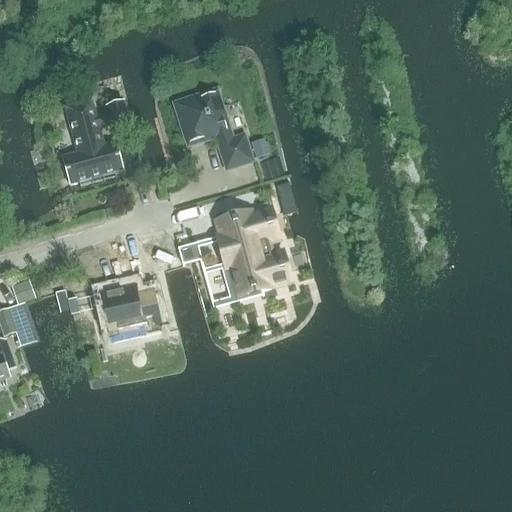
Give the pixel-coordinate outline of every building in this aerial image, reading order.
[(233,142),(217,93),(175,106),(188,148),(216,139),(227,172),(252,164),(244,139),(233,142)] [(108,115),(96,119),(92,102),(65,110),(78,156),(62,160),(70,187),(123,172),(116,145),(105,149),(99,130),(112,126),(114,134),(131,130),(124,105),(107,109),(108,115)] [(264,141),(252,145),(257,159),(268,155),(264,141)] [(242,214),(215,222),(238,298),(294,283),(286,257),(269,262),(264,247),(281,241),(271,206),(270,207),(242,214)] [(202,262),(197,246),(178,251),(183,268),(202,262)] [(136,296),(134,288),(101,295),(111,339),(137,333),(139,340),(162,335),(153,293),(136,296)] [(170,299),(165,300),(168,315),(174,314),(177,313),(174,298),(170,299)] [(8,312),(0,314),(0,326),(4,339),(16,335),(8,312)] [(0,380),(9,378),(7,372),(16,369),(7,342),(0,340),(0,380)]
